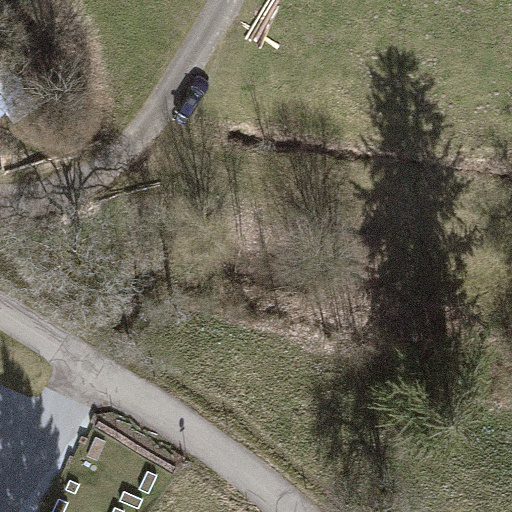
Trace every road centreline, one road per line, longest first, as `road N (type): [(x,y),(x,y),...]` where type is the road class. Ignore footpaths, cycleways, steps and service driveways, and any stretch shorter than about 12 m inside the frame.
road 1 (track): [(235,0),(142,151),(80,195)]
road 2 (unclassified): [(161,415),(0,325)]
road 3 (track): [(292,511),(161,415)]
